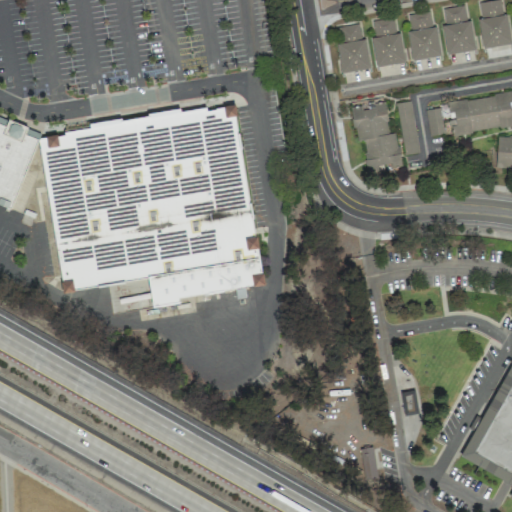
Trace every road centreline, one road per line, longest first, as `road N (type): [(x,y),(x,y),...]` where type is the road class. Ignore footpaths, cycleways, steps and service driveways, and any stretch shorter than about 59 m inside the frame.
road 1 (motorway): [(306,511),(0,337)]
road 2 (motorway): [(0,391),(211,511)]
road 3 (residential): [(511,79),(415,96),(427,163)]
road 4 (tertiary): [(352,202),(377,210),(511,213)]
road 5 (tertiary): [(295,0),(319,141)]
road 6 (residential): [(117,511),(0,440)]
